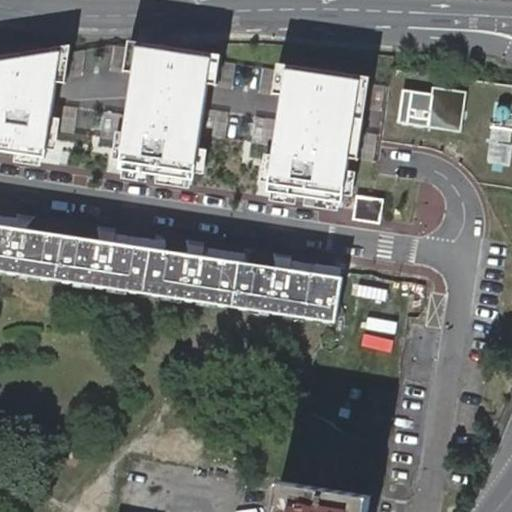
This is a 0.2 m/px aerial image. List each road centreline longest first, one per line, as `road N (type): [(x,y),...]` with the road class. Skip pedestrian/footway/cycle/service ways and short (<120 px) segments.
road 1 (residential): [(0,187),(467,258),(429,511)]
road 2 (unknown): [(467,258),(468,199),(434,174),(144,118),(33,106),(0,116)]
road 3 (secondary): [(0,2),(87,12),(290,9)]
road 4 (primary): [(290,9),(511,50)]
road 5 (secondary): [(290,9),(511,17)]
